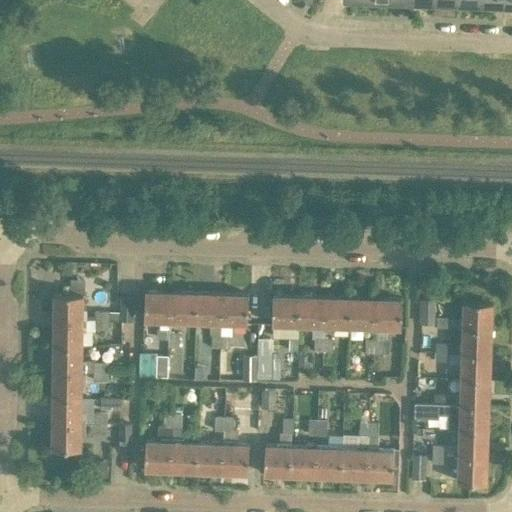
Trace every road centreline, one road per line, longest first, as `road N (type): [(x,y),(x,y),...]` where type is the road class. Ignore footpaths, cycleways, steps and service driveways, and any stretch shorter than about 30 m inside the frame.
road 1 (residential): [(511,249),(109,246),(88,235),(2,231)]
road 2 (residential): [(493,511),(3,494)]
road 3 (residential): [(3,494),(2,231)]
road 4 (residential): [(511,44),(317,36),(259,0)]
